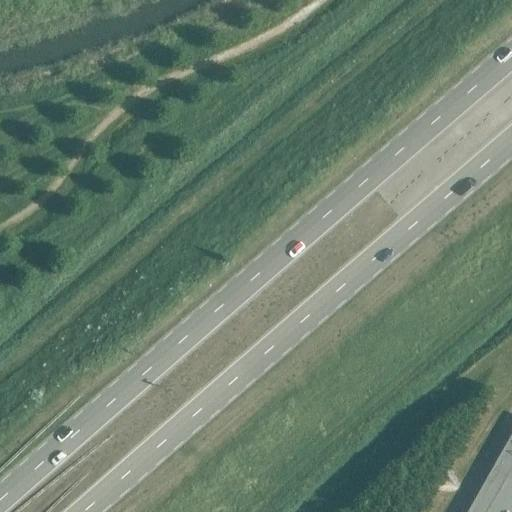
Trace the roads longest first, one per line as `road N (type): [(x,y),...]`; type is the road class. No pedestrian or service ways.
road 1 (trunk): [(511,58),(0,498)]
road 2 (trunk): [(80,511),(511,141)]
road 3 (unknown): [(440,511),(511,401)]
